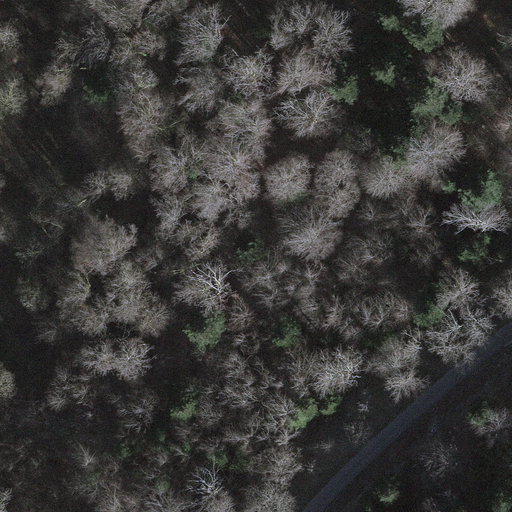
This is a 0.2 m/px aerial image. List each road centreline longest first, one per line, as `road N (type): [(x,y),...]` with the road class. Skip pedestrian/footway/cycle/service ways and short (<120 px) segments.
road 1 (track): [(511,338),(309,511)]
road 2 (track): [(511,1),(478,29),(393,64),(289,133)]
